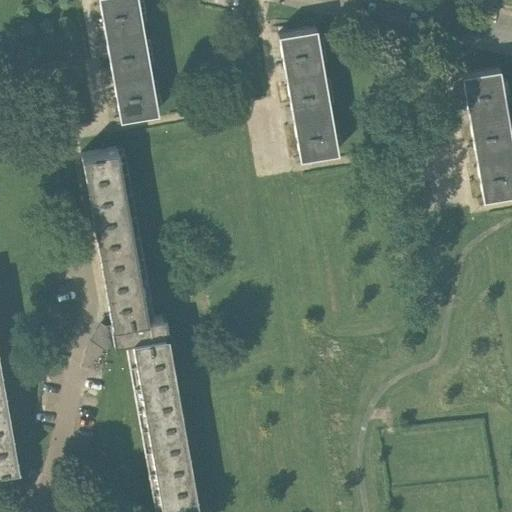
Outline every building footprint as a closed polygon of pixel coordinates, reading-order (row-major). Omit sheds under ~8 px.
[(98,0),(104,34),(142,28),(137,0),(98,0)] [(284,74),(322,67),(315,26),(277,32),(284,74)] [(112,76),(149,69),(142,28),(104,34),(112,76)] [(467,114),(505,108),(498,66),(460,73),(467,114)] [(291,116),(329,109),(322,67),(284,74),(291,116)] [(149,69),(112,76),(119,118),(157,111),(149,69)] [(474,156),(511,149),(511,148),(505,108),(467,114),(474,156)] [(329,109),(291,116),(299,157),(337,151),(329,109)] [(81,155),(111,324),(101,326),(93,337),(104,345),(108,340),(113,343),(131,340),(162,511),(197,505),(197,504),(196,504),(166,334),(167,334),(164,315),(146,318),(115,147),(81,153),(80,154),(80,155),(81,155)] [(511,149),(474,156),(482,198),(511,192),(511,149)] [(0,468),(17,466),(17,464),(16,465),(0,373),(0,468)]
